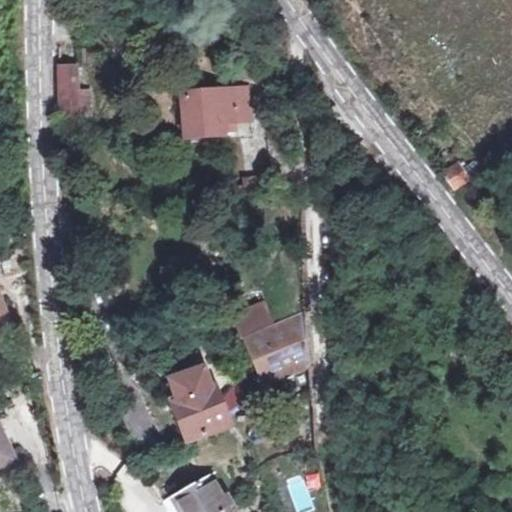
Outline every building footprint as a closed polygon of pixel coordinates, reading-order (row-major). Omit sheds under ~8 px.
[(85,59),(65,60),(67,108),(87,108),(85,59)] [(231,112),(229,86),(179,90),(181,126),(211,123),(210,114),(231,112)] [(463,164),(453,152),(443,159),(454,172),(463,164)] [(0,281),(0,314),(12,310),(0,281)] [(238,306),(247,328),(279,314),(269,292),(238,306)] [(299,359),(279,314),(247,328),(258,353),(266,373),(299,359)] [(236,419),(226,390),(222,379),(216,381),(210,362),(175,374),(182,392),(177,394),(192,435),(236,419)] [(0,458),(19,451),(0,409),(0,458)] [(240,511),(236,504),(239,502),(231,488),(227,491),(215,470),(172,497),(180,511),(240,511)] [(296,499),(308,491),(297,475),(285,483),(296,499)]
